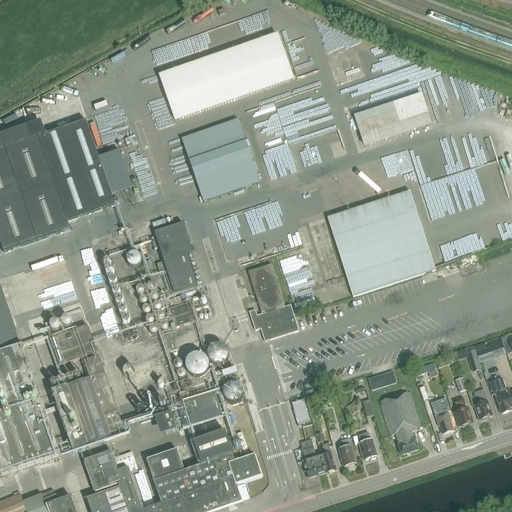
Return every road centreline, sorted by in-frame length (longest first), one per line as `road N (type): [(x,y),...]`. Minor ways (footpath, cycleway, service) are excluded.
road 1 (unknown): [(254,352),(201,234),(202,213),(280,180),(476,125)]
road 2 (unknown): [(254,352),(511,277)]
road 3 (unknown): [(263,383),(511,304)]
road 4 (secondary): [(287,511),(511,437)]
road 5 (track): [(511,61),(354,0)]
road 6 (unknown): [(287,511),(263,383)]
